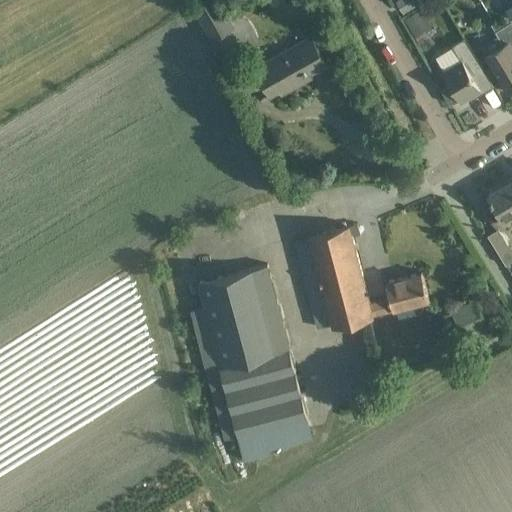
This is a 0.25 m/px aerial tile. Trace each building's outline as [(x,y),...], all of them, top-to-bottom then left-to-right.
[(236,27),(222,0),(216,0),(196,11),(210,40),(236,27)] [(397,0),(404,11),(423,0),(397,0)] [(428,9),(423,12),(421,8),(405,18),(415,36),(432,27),(429,21),(434,18),(428,9)] [(491,53),(488,55),(499,73),(509,90),(511,87),(511,21),(499,29),(496,31),(498,35),(504,45),(491,53)] [(312,36),(258,66),(272,92),(281,87),(283,91),(312,75),(310,73),(327,63),(312,36)] [(453,45),(434,56),(446,75),(451,83),(442,88),(451,103),(460,98),(462,101),(492,83),(494,86),(495,85),(465,37),(453,45)] [(300,169),(294,177),(304,183),(309,175),(300,169)] [(511,179),(490,193),(492,197),(491,198),(493,202),(495,201),(498,205),(488,211),(498,226),(508,220),(506,218),(511,214),(511,179)] [(296,239),(318,327),(333,323),(334,326),(375,315),(374,314),(394,309),(430,300),(423,271),(386,281),(391,296),(371,301),(350,224),(310,234),(310,236),(296,239)] [(511,253),(497,229),(489,234),(507,264),(511,260),(511,253)] [(192,309),(220,417),(226,438),(309,417),(268,263),(198,281),(205,306),(192,309)] [(452,312),(462,332),(487,320),(478,300),(452,312)]
